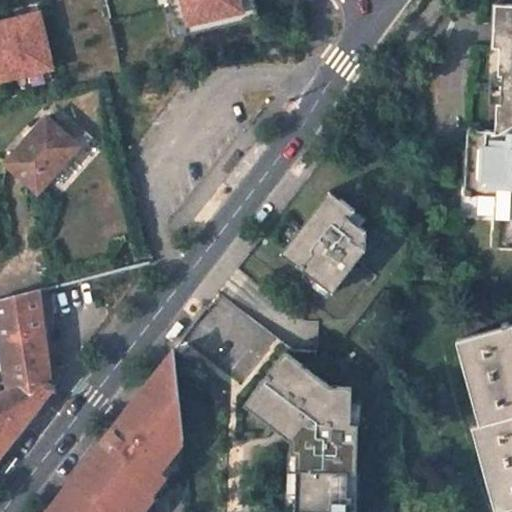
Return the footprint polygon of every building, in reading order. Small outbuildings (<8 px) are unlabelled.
[(511,0),(491,0),(489,43),(496,43),(495,71),(488,70),(487,100),(494,100),(492,127),(479,127),(478,141),(466,140),(463,187),(472,187),(472,190),(493,191),(492,226),(495,226),(495,239),(511,239),(511,0)] [(0,21),(0,86),(63,75),(51,12),(0,21)] [(46,115),(11,152),(3,161),(35,191),(79,145),(46,115)] [(332,293),(364,250),(365,230),(348,217),(354,210),(328,190),(280,253),(305,272),(331,292),(332,293)] [(327,297),(331,292),(305,272),(302,277),(327,297)] [(0,459),(55,391),(46,382),(41,331),(42,330),(38,290),(0,300),(0,301),(9,391),(0,393),(0,459)] [(511,324),(458,339),(481,422),(474,424),(496,509),(511,504),(511,324)] [(175,372),(172,351),(154,375),(175,372)] [(347,511),(349,472),(356,472),(358,424),(350,424),(351,387),(330,386),(285,351),(259,385),(269,392),(254,412),(275,428),(277,426),(293,427),(292,441),(291,494),(297,495),(296,511),(347,511)] [(98,446),(46,511),(137,511),(142,505),(139,502),(150,488),(147,486),(183,440),(175,372),(154,375),(120,418),(122,420),(100,447),(98,446)] [(292,441),(293,427),(277,426),(275,428),(292,441)]
